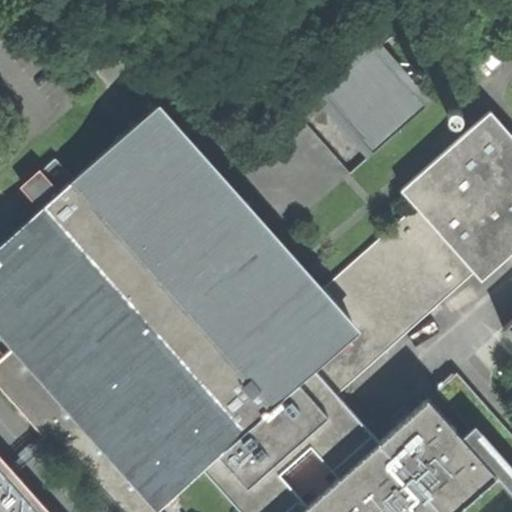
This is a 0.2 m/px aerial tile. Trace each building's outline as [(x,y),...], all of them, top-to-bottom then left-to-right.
[(421,111),(427,106),(373,45),(319,92),(372,153),(421,111)] [(0,244),(0,320),(163,504),(203,468),(242,511),(455,511),(491,480),(497,474),(468,441),(428,397),(379,441),(337,394),(474,271),(481,280),(511,251),(511,132),(491,108),(401,189),(415,205),(324,287),(275,232),(160,103),(120,139),(74,179),(47,203),(0,244)] [(448,113),(448,115),(449,117),(450,119),(452,120),(454,120),(456,120),(458,119),(460,118),(461,116),(461,114),(461,112),(461,110),(459,109),(458,108),(456,107),(453,107),(451,108),(450,109),(449,111),(448,113)] [(32,185),(47,203),(74,179),(58,162),(32,185)] [(162,511),(15,346),(0,360),(0,385),(112,511),(162,511)] [(476,434),(468,441),(497,474),(511,490),(511,511),(511,442),(467,392),(472,389),(457,372),(437,390),(476,434)] [(57,511),(0,448),(0,511),(57,511)]
